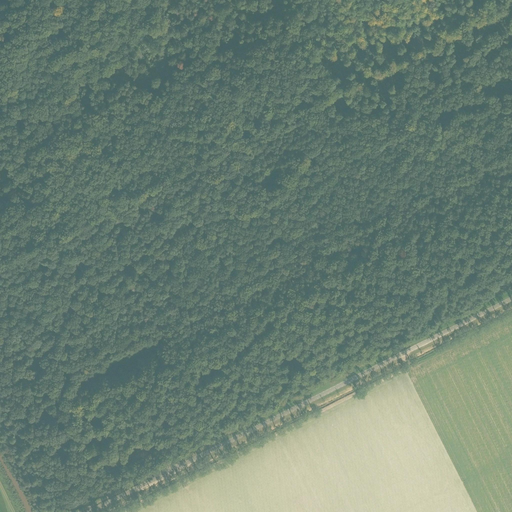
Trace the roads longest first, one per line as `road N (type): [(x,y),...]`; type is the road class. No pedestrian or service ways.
road 1 (unclassified): [(91,511),(511,299)]
road 2 (track): [(475,511),(402,355)]
